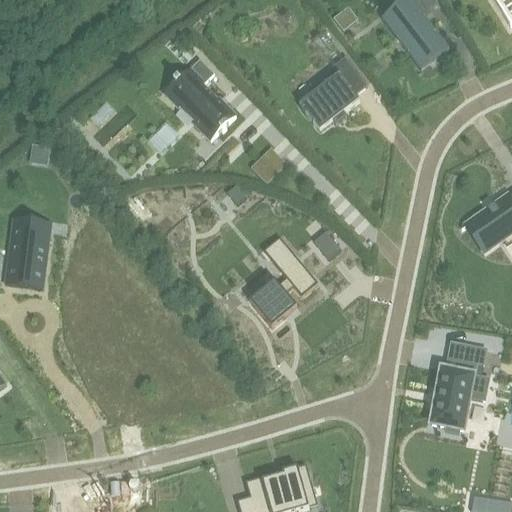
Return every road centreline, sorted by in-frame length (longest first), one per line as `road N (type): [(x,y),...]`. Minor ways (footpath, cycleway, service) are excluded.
road 1 (residential): [(0,485),(207,447),(384,399)]
road 2 (residential): [(384,399),(438,140),(475,108),(511,91)]
